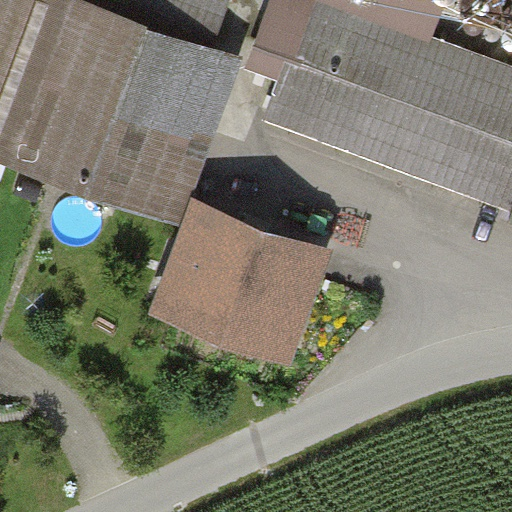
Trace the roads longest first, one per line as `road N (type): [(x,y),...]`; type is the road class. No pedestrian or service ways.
road 1 (unclassified): [(511,361),(369,400),(132,511)]
road 2 (unknown): [(261,196),(386,269),(510,361)]
